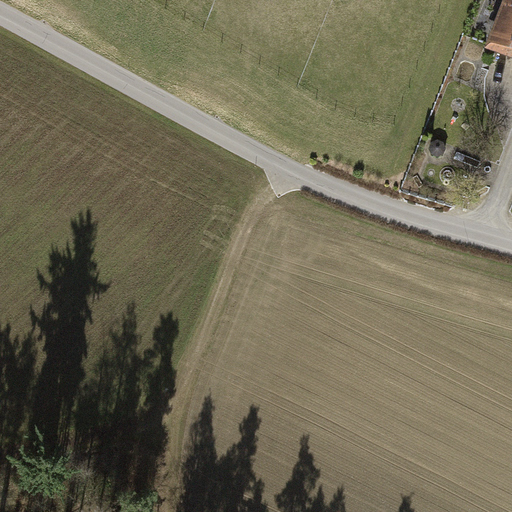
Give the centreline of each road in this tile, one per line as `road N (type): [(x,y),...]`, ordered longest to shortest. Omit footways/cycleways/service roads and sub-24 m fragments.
road 1 (unclassified): [(511,243),(376,205),(289,170),(0,13)]
road 2 (track): [(289,170),(251,216),(193,387),(148,421),(0,449)]
